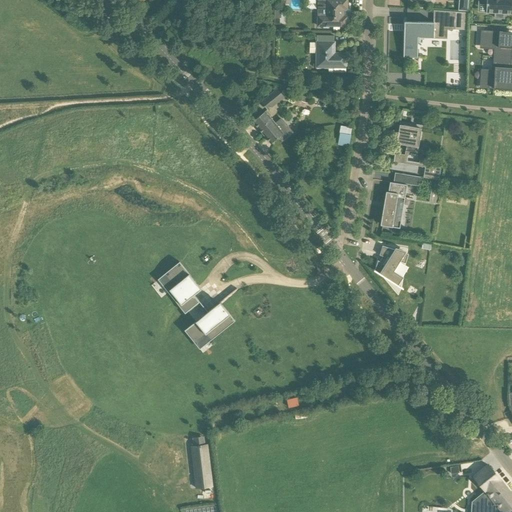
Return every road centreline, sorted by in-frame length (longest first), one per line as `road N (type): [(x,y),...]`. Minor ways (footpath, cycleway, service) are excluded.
road 1 (unclassified): [(511,465),(240,131),(113,0)]
road 2 (unclassified): [(342,243),(365,109),(369,0)]
